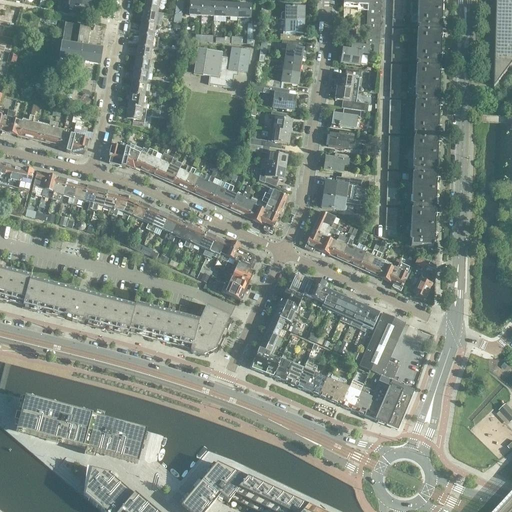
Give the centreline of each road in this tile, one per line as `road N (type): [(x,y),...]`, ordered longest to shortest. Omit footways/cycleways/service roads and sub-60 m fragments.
road 1 (secondary): [(453,332),(464,0)]
road 2 (residential): [(326,0),(301,209),(283,252)]
road 3 (secondary): [(221,388),(0,325)]
road 4 (secondary): [(0,340),(215,400)]
road 5 (residential): [(283,252),(90,172)]
road 6 (residential): [(453,332),(283,252)]
road 7 (secondary): [(397,453),(221,388)]
road 8 (secondary): [(215,400),(376,481)]
road 9 (residential): [(90,172),(125,0)]
road 10 (residential): [(221,388),(283,252)]
